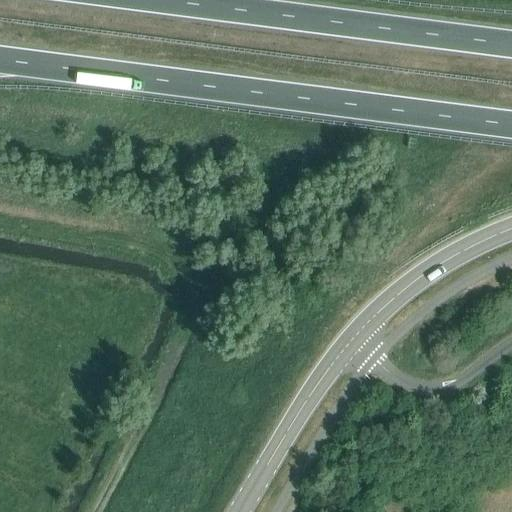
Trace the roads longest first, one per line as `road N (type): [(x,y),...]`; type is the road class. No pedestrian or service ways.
road 1 (trunk): [(0,60),(511,126)]
road 2 (secondary): [(237,511),(348,341),(397,295),(511,230)]
road 3 (trunk): [(511,45),(155,0)]
